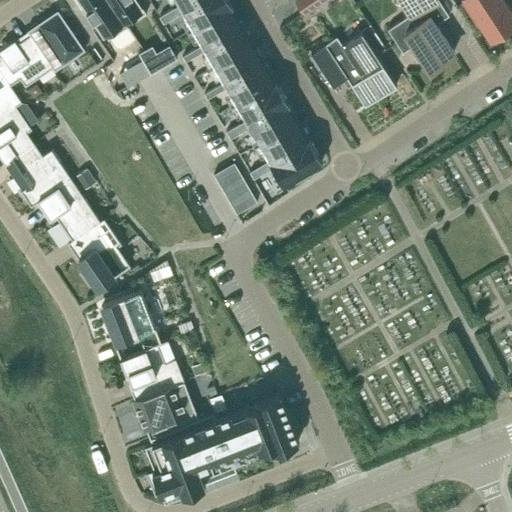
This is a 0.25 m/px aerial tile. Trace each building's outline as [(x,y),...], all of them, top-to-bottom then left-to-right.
[(110,0),(82,0),(109,38),(128,25),(110,0)] [(139,0),(110,0),(128,25),(147,12),(139,0)] [(177,0),(180,4),(184,11),(194,27),(232,5),(229,0),(177,0)] [(322,0),(296,0),(304,12),(322,0)] [(399,0),(408,13),(386,27),(401,50),(413,43),(429,67),(453,51),(434,22),(448,14),(438,0),(399,0)] [(492,33),(496,38),(510,29),(507,24),(511,20),(511,12),(509,7),(511,4),(511,0),(466,0),(465,1),(473,12),(476,10),(491,34),(492,33)] [(180,4),(170,10),(174,17),(184,11),(180,4)] [(194,27),(203,44),(206,49),(215,65),(254,42),(232,5),(194,27)] [(58,8),(27,29),(30,33),(31,33),(53,66),(52,66),(55,69),(85,48),(58,8)] [(170,10),(160,16),(164,22),(174,17),(170,10)] [(335,34),(310,51),(332,85),(345,76),(364,105),(396,85),(360,30),(341,43),(335,34)] [(20,77),(26,84),(52,66),(53,66),(31,33),(30,33),(18,42),(15,38),(0,47),(0,51),(1,53),(0,53),(0,69),(10,84),(11,83),(20,77)] [(215,65),(225,81),(228,86),(237,102),(276,80),(254,42),(215,65)] [(153,44),(139,52),(151,72),(177,57),(170,43),(157,51),(153,44)] [(203,44),(193,49),(196,54),(206,49),(203,44)] [(193,49),(183,55),(186,60),(196,54),(193,49)] [(143,58),(120,72),(128,86),(140,79),(150,73),(151,72),(143,58)] [(10,84),(0,69),(0,113),(16,103),(16,104),(22,100),(11,83),(10,84)] [(237,102),(247,119),(251,126),(261,142),(299,120),(276,80),(237,102)] [(225,81),(215,87),(218,92),(228,86),(225,81)] [(215,87),(204,92),(207,98),(218,92),(215,87)] [(16,104),(16,103),(0,113),(0,154),(6,162),(35,142),(27,130),(32,127),(16,104)] [(247,119),(237,125),(241,132),(251,126),(247,119)] [(261,142),(270,159),(274,166),(284,183),(322,161),(299,120),(261,142)] [(237,125),(227,130),(231,137),(241,132),(237,125)] [(43,153),(35,142),(6,162),(23,188),(21,189),(31,204),(38,199),(71,176),(52,147),(43,153)] [(270,159),(260,165),(264,172),(274,166),(270,159)] [(234,161),(224,167),(228,174),(239,168),(235,162),(234,161)] [(260,165),(250,171),(254,177),(264,172),(260,165)] [(224,167),(214,173),(218,180),(228,174),(224,167)] [(87,168),(77,175),(85,187),(95,180),(87,168)] [(239,168),(228,174),(232,180),(242,174),(239,168)] [(228,174),(218,180),(222,186),(232,180),(228,174)] [(242,174),(232,180),(236,187),(246,181),(242,174)] [(100,219),(71,176),(38,199),(50,217),(55,213),(72,238),(72,239),(101,219),(100,219)] [(232,180),(222,186),(225,193),(236,187),(232,180)] [(246,181),(236,187),(239,193),(249,187),(246,181)] [(236,187),(225,193),(229,199),(239,193),(236,187)] [(249,187),(239,193),(243,199),(253,193),(249,187)] [(239,193),(229,199),(233,205),(243,199),(239,193)] [(253,193),(243,199),(247,206),(257,200),(257,199),(253,193)] [(243,199),(233,205),(237,212),(247,206),(243,199)] [(122,242),(104,216),(100,219),(101,219),(72,239),(72,238),(68,241),(98,285),(130,263),(118,244),(122,242)] [(168,258),(153,267),(157,279),(173,273),(168,258)] [(103,305),(101,306),(107,321),(109,320),(116,338),(114,339),(120,354),(160,338),(141,289),(103,304),(103,305)] [(191,319),(179,323),(182,332),(194,327),(191,319)] [(160,338),(120,354),(127,373),(130,372),(133,379),(128,381),(135,397),(135,398),(136,398),(174,383),(175,383),(185,379),(175,356),(168,338),(168,337),(168,336),(160,338)] [(205,360),(192,365),(195,374),(208,369),(205,360)] [(135,397),(133,398),(144,427),(146,426),(150,437),(152,436),(190,422),(190,421),(199,417),(185,379),(175,383),(174,383),(136,398),(135,398),(135,397)] [(152,441),(145,444),(146,446),(153,443),(161,465),(147,471),(155,493),(163,490),(165,497),(182,491),(183,492),(205,484),(202,477),(250,458),(248,453),(271,444),(274,449),(289,443),(292,450),(302,446),(299,439),(280,390),(255,400),(255,402),(216,417),(214,411),(199,417),(190,421),(190,422),(152,436),(150,437),(152,441)]
